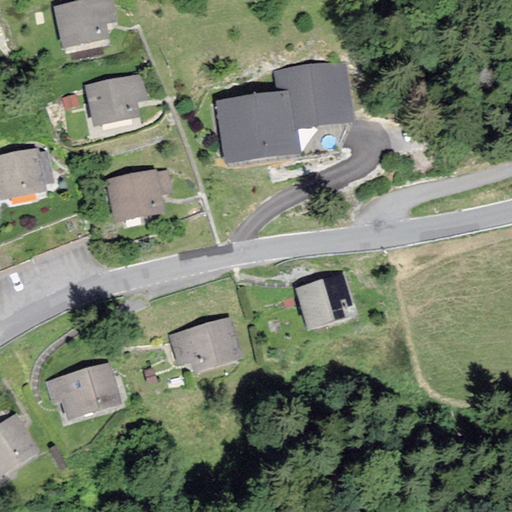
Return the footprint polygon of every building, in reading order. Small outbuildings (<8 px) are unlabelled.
[(109,1),(56,12),(65,50),(106,42),(102,26),(114,24),(109,1)] [(281,102),(220,109),(228,168),(298,159),(294,132),(348,125),(341,67),(278,75),(281,102)] [(140,79),(88,90),(96,128),(137,119),(134,104),(145,102),(140,79)] [(47,152),(0,161),(0,185),(3,200),(42,192),(41,186),(54,183),(47,152)] [(170,173),(109,185),(117,224),(162,216),(159,197),(174,194),(170,173)] [(0,273),(94,235),(83,208),(0,242),(0,273)] [(343,282),(299,295),(311,333),(355,320),(343,282)] [(228,322),(173,339),(181,366),(190,363),(194,376),(240,363),(228,322)] [(108,369),(50,385),(55,404),(63,401),(69,420),(118,406),(108,369)] [(15,421),(0,430),(0,475),(35,454),(15,421)]
